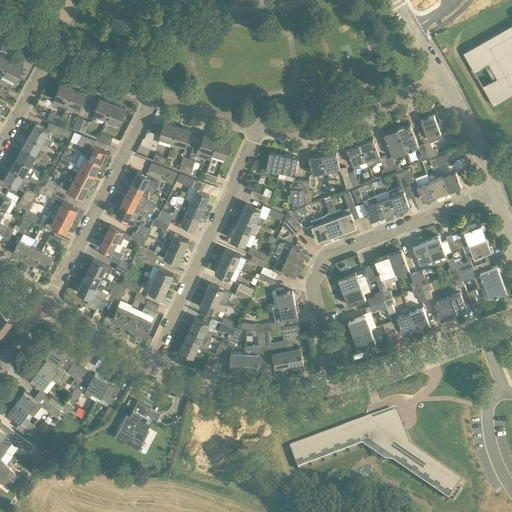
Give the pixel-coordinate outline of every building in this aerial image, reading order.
[(511,24),(463,52),(475,73),(475,72),(485,66),(489,63),(497,78),(493,80),(483,85),(482,85),(493,105),(511,94),(511,24)] [(0,72),(3,74),(11,58),(0,52),(0,72)] [(23,65),(11,58),(3,74),(16,80),(23,65)] [(54,98),(55,98),(53,103),(65,108),(73,87),(61,82),(54,98)] [(0,93),(6,97),(9,91),(0,86),(0,93)] [(86,92),(73,87),(65,108),(78,113),(80,108),(86,92)] [(106,118),(112,102),(100,97),(93,113),(106,118)] [(125,108),(112,102),(106,118),(119,124),(125,108)] [(50,112),(47,118),(60,123),(62,116),(50,112)] [(428,138),(437,135),(439,139),(445,136),(439,121),(437,122),(434,115),(421,119),(428,138)] [(79,130),(83,119),(78,116),(73,128),(79,130)] [(83,119),(79,130),(85,133),(89,121),(83,119)] [(172,141),(177,125),(163,121),(159,137),(172,141)] [(406,151),(418,146),(419,146),(410,123),(398,128),(406,151)] [(35,124),(29,135),(49,147),(53,140),(46,136),(49,131),(35,124)] [(160,127),(151,124),(149,131),(158,134),(160,127)] [(190,129),(177,125),(172,141),(185,145),(190,129)] [(71,130),(60,126),(57,133),(68,137),(71,130)] [(384,134),(393,156),(406,151),(398,128),(384,134)] [(98,138),(110,143),(113,137),(100,132),(98,138)] [(196,155),(209,159),(216,137),(204,133),(199,148),(198,148),(196,155)] [(22,146),(36,154),(39,149),(42,143),(49,147),(29,135),(22,146)] [(93,145),(96,140),(82,135),(78,143),(88,149),(85,155),(100,163),(106,151),(93,145)] [(216,137),(209,159),(211,159),(212,153),(226,157),(230,141),(216,137)] [(376,163),(381,161),(382,161),(380,157),(373,138),(360,143),(366,159),(373,157),(376,163)] [(429,142),(425,144),(429,157),(439,154),(436,149),(433,150),(430,142),(429,142)] [(346,148),(353,164),(354,168),(361,166),(359,162),(366,159),(360,143),(346,148)] [(420,161),(429,157),(425,144),(424,143),(419,146),(418,146),(421,155),(418,156),(420,161)] [(30,165),(34,158),(36,154),(22,146),(16,157),(30,165)] [(270,169),(280,171),(283,154),(269,151),(267,162),(265,161),(259,173),(269,175),(270,169)] [(322,154),(326,171),(340,168),(336,151),(322,154)] [(70,162),(72,158),(63,153),(61,157),(70,162)] [(155,153),(153,159),(165,164),(167,158),(155,153)] [(453,163),(449,153),(436,158),(439,165),(440,168),(453,163)] [(298,157),(283,154),(280,171),(287,172),(286,179),(293,180),(294,174),(298,157)] [(312,174),(326,171),(322,154),(308,157),(312,174)] [(85,155),(81,162),(79,166),(80,167),(95,175),(100,163),(85,155)] [(386,155),(380,157),(382,161),(381,161),(384,169),(381,170),(383,175),(392,172),(387,158),(386,155)] [(396,164),(393,156),(387,158),(392,172),(401,168),(399,163),(396,164)] [(30,180),(35,183),(37,178),(31,175),(35,168),(30,165),(16,157),(10,169),(30,180)] [(68,166),(70,162),(61,157),(59,162),(68,166)] [(183,157),(179,169),(184,171),(188,158),(183,157)] [(188,158),(184,171),(191,173),(195,160),(188,158)] [(433,167),(439,165),(436,158),(430,160),(433,167)] [(177,172),(152,162),(148,168),(173,180),(177,172)] [(95,175),(80,167),(77,172),(76,171),(73,178),(89,186),(95,175)] [(408,185),(415,183),(409,168),(402,171),(408,185)] [(17,188),(21,181),(27,185),(30,180),(10,169),(3,180),(17,188)] [(158,182),(150,177),(137,170),(131,182),(144,188),(148,181),(156,185),(158,182)] [(354,170),(348,173),(352,187),(360,184),(359,178),(357,179),(354,170)] [(397,173),(401,182),(403,187),(408,185),(402,171),(397,173)] [(442,176),(448,191),(461,186),(456,171),(442,176)] [(203,178),(215,183),(218,177),(205,172),(203,178)] [(190,187),(194,178),(180,173),(176,180),(190,187)] [(348,173),(342,175),(345,184),(342,185),(343,190),(352,187),(348,173)] [(435,196),(448,191),(442,176),(429,181),(435,196)] [(73,178),(69,185),(61,181),(59,185),(67,190),(83,198),(89,186),(73,178)] [(378,180),(381,187),(386,185),(383,178),(378,180)] [(45,185),(55,190),(58,183),(49,179),(45,185)] [(302,194),(302,180),(293,181),(293,183),(290,183),(290,194),(288,194),(288,201),(294,201),(295,207),(302,204),(307,203),(306,195),(302,194)] [(307,203),(312,202),(312,189),(309,189),(309,180),(302,180),(302,194),(306,195),(307,203)] [(422,201),(435,196),(429,181),(416,186),(422,201)] [(141,194),(144,188),(131,182),(126,192),(155,206),(156,202),(148,198),(148,197),(141,194)] [(45,185),(41,186),(38,191),(51,197),(55,190),(45,185)] [(32,203),(37,194),(33,191),(26,188),(21,197),(32,203)] [(352,190),(357,204),(363,202),(358,188),(352,190)] [(195,189),(190,200),(204,206),(209,196),(195,189)] [(252,189),(249,195),(267,203),(270,197),(252,189)] [(0,206),(5,210),(11,198),(0,191),(0,206)] [(343,193),(348,207),(349,208),(355,205),(349,191),(343,193)] [(409,206),(403,191),(390,196),(396,211),(409,206)] [(155,206),(126,192),(120,203),(133,210),(136,204),(143,207),(152,211),(155,206)] [(367,198),(369,204),(364,206),(370,221),(382,216),(375,195),(367,198)] [(375,195),(382,216),(396,211),(390,196),(377,200),(375,195)] [(59,205),(56,212),(72,220),(78,208),(62,200),(61,201),(53,196),(51,201),(59,205)] [(28,210),(32,203),(21,197),(17,204),(28,210)] [(190,200),(185,198),(184,198),(182,203),(177,201),(174,206),(180,209),(199,217),(204,206),(190,200)] [(330,236),(342,231),(330,198),(325,200),(329,211),(322,216),(330,236)] [(350,211),(344,213),(342,209),(339,208),(335,209),(330,198),(342,231),(356,226),(350,211)] [(128,221),(133,224),(139,213),(133,210),(120,203),(115,215),(128,221)] [(240,215),(256,222),(261,224),(264,218),(259,215),(261,210),(253,206),(245,203),(240,215)] [(298,207),(300,213),(308,211),(307,205),(298,207)] [(284,214),(271,208),(268,214),(281,220),(284,214)] [(174,220),(180,222),(194,229),(199,217),(180,209),(177,214),(174,220)] [(292,211),(290,213),(297,220),(299,218),(299,215),(296,209),(292,211)] [(157,219),(169,224),(173,215),(161,210),(157,219)] [(24,217),(30,220),(35,223),(38,216),(28,211),(24,217)] [(65,232),(72,220),(56,212),(52,219),(44,215),(42,219),(50,223),(50,224),(65,232)] [(302,226),(297,220),(290,213),(285,217),(287,219),(287,220),(297,231),(302,226)] [(250,233),(256,222),(240,215),(235,226),(250,233)] [(309,234),(313,232),(317,241),(330,236),(322,216),(310,220),(312,225),(306,227),(309,234)] [(23,233),(30,220),(24,217),(19,226),(17,230),(23,233)] [(166,230),(166,229),(169,224),(157,219),(155,218),(153,224),(162,228),(166,230)] [(283,224),(293,235),(297,231),(287,220),(283,224)] [(0,243),(5,246),(8,240),(12,232),(14,229),(13,229),(0,221),(0,233),(2,235),(0,239),(0,243)] [(135,231),(144,236),(148,228),(145,226),(139,223),(135,231)] [(129,240),(130,237),(131,235),(122,231),(123,231),(110,224),(104,236),(117,242),(120,244),(124,237),(129,240)] [(451,250),(486,237),(481,224),(463,231),(465,236),(454,240),(452,234),(446,237),(447,240),(451,250)] [(250,233),(235,226),(230,238),(237,241),(237,242),(245,245),(250,233)] [(141,243),(144,236),(135,231),(133,230),(131,235),(130,237),(137,241),(141,243)] [(173,233),(169,231),(164,242),(184,252),(189,240),(181,236),(174,232),(173,233)] [(48,238),(47,240),(58,246),(62,240),(50,234),(48,238)] [(276,238),(270,235),(267,241),(274,244),(276,238)] [(42,236),(36,248),(31,245),(24,259),(34,264),(42,250),(47,240),(48,238),(42,236)] [(118,264),(119,264),(128,269),(130,263),(122,258),(120,257),(122,253),(113,249),(117,242),(104,236),(99,247),(111,253),(108,259),(118,264)] [(451,250),(447,240),(441,242),(439,236),(426,241),(432,258),(435,264),(448,259),(446,253),(445,253),(451,251),(451,250)] [(468,244),(471,250),(465,253),(467,260),(469,259),(470,260),(462,263),(461,260),(460,260),(455,262),(458,271),(487,259),(485,253),(491,250),(486,237),(451,250),(451,251),(468,244)] [(24,259),(31,245),(20,239),(16,246),(13,253),(24,259)] [(425,261),(432,258),(426,241),(412,246),(421,269),(428,267),(425,261)] [(161,247),(158,253),(158,254),(170,260),(171,260),(178,263),(184,252),(164,242),(163,242),(160,247),(161,247)] [(271,251),(280,254),(286,257),(301,264),(307,251),(292,244),(292,245),(285,242),(279,242),(278,245),(274,244),(271,251)] [(140,245),(137,251),(156,259),(158,254),(158,253),(154,252),(140,245)] [(268,255),(250,246),(248,252),(253,255),(266,261),(268,255)] [(219,260),(235,267),(240,255),(233,251),(232,252),(225,248),(219,260)] [(42,250),(34,264),(46,270),(49,263),(53,256),(42,250)] [(388,255),(395,272),(408,267),(401,250),(388,255)] [(153,265),(156,259),(137,251),(134,256),(153,265)] [(295,277),(301,264),(286,257),(280,254),(273,270),(263,266),(261,272),(275,278),(277,272),(279,273),(281,270),(295,277)] [(253,255),(250,260),(263,266),(266,261),(253,255)] [(382,278),(395,272),(388,255),(375,260),(382,278)] [(458,271),(455,262),(454,259),(453,257),(447,260),(450,267),(447,268),(449,274),(458,271)] [(87,269),(101,276),(104,271),(109,273),(112,268),(107,265),(93,258),(87,269)] [(473,275),(478,287),(502,278),(497,265),(490,267),(487,259),(458,271),(462,280),(468,278),(467,275),(474,272),(475,274),(473,275)] [(235,267),(219,260),(214,272),(222,275),(221,276),(229,279),(235,267)] [(118,264),(115,269),(125,274),(128,269),(119,264),(118,264)] [(338,278),(343,291),(376,278),(371,265),(364,268),(367,274),(358,277),(355,272),(338,278)] [(340,268),(344,274),(348,272),(344,265),(340,268)] [(158,266),(153,279),(168,286),(173,274),(166,270),(158,266)] [(108,292),(96,286),(101,276),(87,269),(82,280),(107,293),(108,292)] [(421,285),(430,282),(427,276),(424,277),(422,269),(416,271),(421,285)] [(410,282),(412,288),(421,285),(416,271),(410,274),(413,281),(410,282)] [(464,285),(462,280),(458,271),(449,274),(452,280),(454,279),(458,287),(464,285)] [(261,272),(258,277),(272,284),(275,278),(261,272)] [(126,287),(137,292),(139,293),(141,286),(123,278),(120,284),(126,287)] [(376,279),(376,278),(343,291),(348,305),(365,298),(360,285),(376,279)] [(507,292),(502,278),(478,287),(478,288),(484,285),(489,298),(507,292)] [(163,297),(168,286),(153,279),(147,290),(155,294),(163,297)] [(83,294),(87,296),(99,302),(96,307),(102,310),(108,299),(105,298),(107,293),(82,280),(76,291),(83,294)] [(111,289),(106,298),(111,301),(113,297),(119,285),(110,281),(107,287),(111,289)] [(237,289),(250,295),(253,288),(240,282),(237,289)] [(429,289),(432,288),(430,282),(421,285),(427,299),(432,297),(429,289)] [(209,283),(204,295),(227,305),(228,304),(220,301),(225,289),(217,286),(209,283)] [(384,299),(392,296),(390,290),(387,291),(385,283),(379,286),(380,290),(384,299)] [(113,297),(120,300),(126,287),(120,284),(119,285),(113,297)] [(421,285),(412,288),(414,294),(417,293),(420,301),(427,299),(421,285)] [(275,288),(276,293),(279,307),(279,308),(295,304),(292,290),(284,292),(283,287),(275,288)] [(475,296),(478,295),(475,288),(467,292),(472,306),(478,303),(475,296)] [(237,289),(234,294),(248,300),(250,295),(237,289)] [(368,299),(370,305),(384,299),(380,290),(375,293),(376,296),(368,299)] [(134,298),(144,303),(146,296),(139,293),(137,292),(134,298)] [(447,297),(454,315),(467,310),(460,292),(447,297)] [(225,311),(227,305),(204,295),(199,306),(206,309),(206,310),(214,313),(216,307),(225,311)] [(384,299),(387,308),(389,313),(394,311),(395,311),(392,303),(394,302),(392,296),(384,299)] [(441,320),(454,315),(447,297),(434,302),(441,320)] [(384,299),(370,305),(372,311),(380,308),(381,310),(387,308),(384,299)] [(156,312),(159,305),(147,300),(144,307),(156,312)] [(298,318),(295,304),(279,308),(280,314),(274,315),(274,318),(275,322),(273,322),(262,325),(254,323),(254,330),(257,331),(263,331),(269,330),(281,327),(283,327),(282,321),(298,318)] [(111,320),(122,325),(129,310),(117,305),(114,312),(114,313),(111,320)] [(410,312),(416,329),(429,324),(423,307),(410,312)] [(133,330),(139,315),(129,310),(122,325),(133,330)] [(13,320),(2,311),(0,313),(0,333),(1,335),(13,320)] [(410,312),(396,317),(398,322),(403,334),(416,329),(410,312)] [(152,321),(139,315),(133,330),(145,335),(148,328),(152,321)] [(353,335),(370,328),(365,315),(348,322),(353,335)] [(189,328),(211,338),(213,332),(207,328),(209,323),(201,319),(201,320),(194,317),(189,328)] [(238,323),(224,317),(221,323),(235,329),(236,327),(238,323)] [(397,334),(393,324),(392,320),(391,320),(383,324),(388,338),(397,334)] [(221,323),(219,328),(232,335),(235,329),(221,323)] [(286,349),(289,365),(303,363),(300,347),(294,348),(292,336),(301,334),(299,324),(283,327),(281,327),(284,339),(286,349)] [(236,327),(235,329),(232,335),(229,341),(235,343),(242,330),(236,327)] [(184,339),(204,348),(209,337),(211,338),(189,328),(184,339)] [(375,342),(370,328),(353,335),(358,348),(359,351),(364,349),(366,355),(376,351),(373,342),(375,342)] [(200,355),(204,348),(184,339),(179,350),(186,354),(193,357),(195,353),(200,355)] [(286,349),(284,339),(270,342),(271,344),(276,368),(289,365),(286,349)] [(215,353),(219,354),(222,356),(227,345),(220,342),(215,353)] [(46,357),(59,367),(63,370),(71,358),(53,344),(44,356),(46,357)] [(258,353),(259,347),(259,345),(258,345),(245,345),(244,352),(243,369),(258,369),(258,353)] [(219,354),(215,353),(211,351),(206,362),(214,366),(219,354)] [(243,369),(244,352),(230,351),(229,368),(243,369)] [(54,373),(59,367),(46,357),(38,368),(51,378),(55,382),(59,377),(54,373)] [(76,379),(87,368),(79,362),(70,375),(75,379),(76,379)] [(42,389),(51,378),(38,368),(29,380),(42,389)] [(70,385),(76,389),(76,388),(82,380),(89,371),(87,368),(76,379),(75,379),(70,385)] [(82,380),(76,388),(81,392),(90,397),(96,401),(98,398),(108,380),(95,373),(88,385),(82,380)] [(98,398),(100,394),(112,401),(120,387),(108,380),(98,398)] [(81,392),(76,388),(76,389),(68,400),(72,404),(81,392)] [(24,390),(15,402),(28,412),(34,416),(42,404),(24,390)] [(64,405),(56,399),(51,396),(47,401),(60,410),(64,405)] [(60,410),(47,401),(44,406),(49,409),(48,409),(57,416),(61,411),(60,410)] [(74,406),(67,401),(61,409),(68,414),(74,406)] [(151,418),(145,415),(150,407),(137,401),(130,415),(126,414),(118,429),(142,442),(149,429),(146,427),(151,418)] [(15,427),(33,440),(37,436),(37,435),(30,430),(34,424),(24,417),(28,412),(15,402),(6,413),(19,422),(15,427)] [(109,406),(102,419),(107,422),(115,409),(109,406)] [(372,417),(289,448),(297,469),(298,468),(296,463),(302,461),(302,463),(309,461),(310,464),(311,464),(309,458),(315,456),(316,458),(322,456),(323,459),(324,459),(322,454),(328,451),(329,453),(335,451),(336,454),(337,454),(335,449),(341,446),(342,449),(348,446),(349,449),(350,449),(348,444),(354,442),(355,444),(361,441),(363,444),(370,441),(394,461),(395,462),(396,460),(401,464),(402,462),(407,465),(404,469),(405,470),(406,467),(412,471),(413,469),(418,472),(415,477),(416,477),(418,475),(423,479),(425,477),(429,480),(426,484),(427,485),(429,482),(434,486),(436,484),(440,487),(437,492),(438,492),(440,490),(445,494),(447,492),(451,495),(448,499),(448,500),(449,500),(462,481),(409,446),(396,411),(372,420),(371,418),(372,417)] [(0,445),(6,451),(12,443),(28,452),(33,445),(1,421),(0,422),(0,445)] [(85,433),(78,439),(82,444),(89,438),(85,433)] [(37,436),(33,440),(40,445),(42,443),(37,436)] [(0,471),(8,478),(13,471),(5,462),(1,458),(6,451),(0,445),(0,471)] [(46,460),(51,453),(45,449),(40,455),(46,460)] [(9,488),(13,482),(8,478),(0,471),(0,482),(3,484),(9,488)] [(8,478),(13,482),(14,481),(18,483),(20,479),(17,477),(18,476),(13,471),(8,478)]
